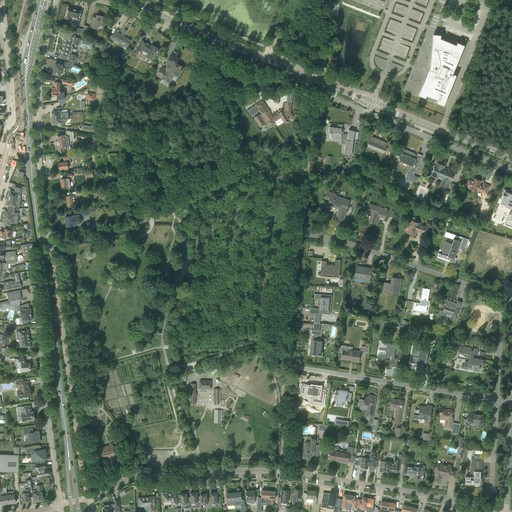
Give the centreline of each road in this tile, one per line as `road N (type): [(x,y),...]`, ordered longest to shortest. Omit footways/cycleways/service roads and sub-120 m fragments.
road 1 (residential): [(488,511),(265,470),(144,473),(87,500)]
road 2 (residential): [(496,397),(287,364),(299,231)]
road 3 (secondary): [(30,153),(67,446)]
road 4 (residential): [(50,254),(38,72),(57,0)]
road 5 (residential): [(305,76),(303,88),(511,170)]
road 6 (tertiary): [(511,160),(305,76)]
road 7 (residential): [(33,288),(61,506)]
road 8 (residential): [(503,294),(352,241),(299,231)]
road 9 (tertiary): [(305,76),(169,19)]
road 10 (secondary): [(29,143),(27,63),(42,0)]
